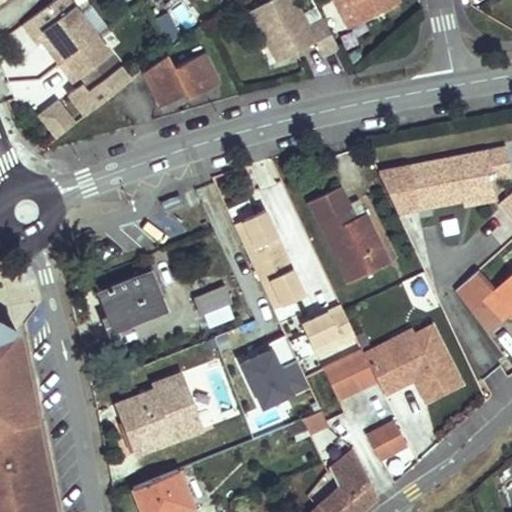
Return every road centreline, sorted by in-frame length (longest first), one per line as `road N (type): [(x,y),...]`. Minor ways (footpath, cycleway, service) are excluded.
road 1 (residential): [(26,213),(190,146),(455,84)]
road 2 (unclassified): [(26,213),(94,511)]
road 3 (residential): [(384,511),(511,412)]
